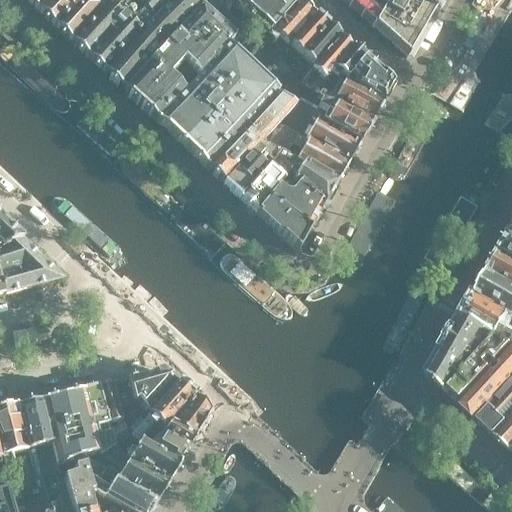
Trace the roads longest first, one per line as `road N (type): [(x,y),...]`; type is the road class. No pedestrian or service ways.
road 1 (residential): [(420,91),(320,272),(295,275),(0,5)]
road 2 (residential): [(405,390),(511,187)]
road 3 (residential): [(0,384),(150,340)]
road 4 (residential): [(228,411),(337,507)]
road 5 (residential): [(511,485),(405,390)]
road 6 (residential): [(319,0),(420,91)]
road 7 (residential): [(337,507),(405,390)]
road 8 (residential): [(0,201),(88,284)]
